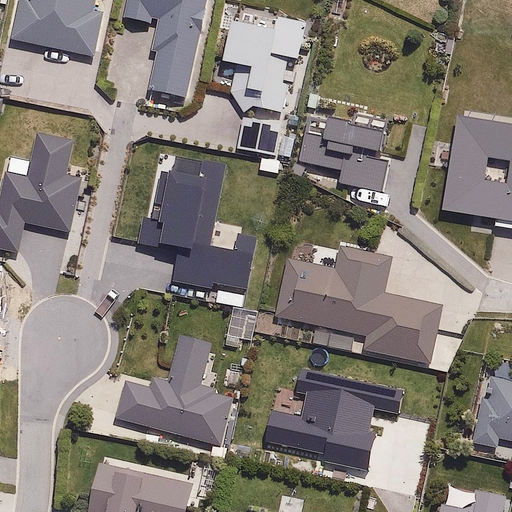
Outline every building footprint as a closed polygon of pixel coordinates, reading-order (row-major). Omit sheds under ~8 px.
[(18,0),(10,38),(93,55),(102,12),(92,10),(94,0),(18,0)] [(151,92),(189,99),(209,0),(125,0),(123,12),(166,21),(151,92)] [(285,70),(289,52),(299,54),(306,18),(276,12),(274,22),(235,14),(227,54),(253,59),(251,71),(237,68),(231,98),(300,112),(308,75),(285,70)] [(390,126),(332,115),(328,133),(307,129),(301,157),(295,155),(291,172),(308,176),(310,161),(344,168),(341,183),(352,185),(350,195),(379,200),(388,157),(384,156),(390,126)] [(0,248),(17,252),(23,222),(69,231),(80,177),(65,174),(73,139),(35,131),(25,176),(4,171),(0,187),(0,248)] [(262,151),(259,167),(281,171),(284,156),(262,151)] [(219,218),(228,163),(177,154),(175,170),(163,168),(155,217),(142,214),(138,242),(179,249),(174,284),(215,291),(217,278),(250,283),(256,249),(238,246),(242,222),(219,218)] [(124,233),(107,231),(104,260),(121,262),(124,233)] [(294,260),(284,315),(374,331),(372,345),(434,356),(443,305),(394,296),(401,259),(348,249),(344,269),(294,260)] [(128,377),(118,417),(223,443),(235,393),(206,386),(217,341),(178,332),(165,383),(150,379),(149,382),(128,377)] [(511,375),(488,371),(476,442),(501,446),(503,433),(511,434),(511,447),(511,451),(511,375)] [(186,511),(194,480),(100,459),(96,478),(115,482),(108,511),(113,511),(186,511)] [(502,511),(506,498),(457,487),(454,502),(442,499),(438,511),(502,511)]
